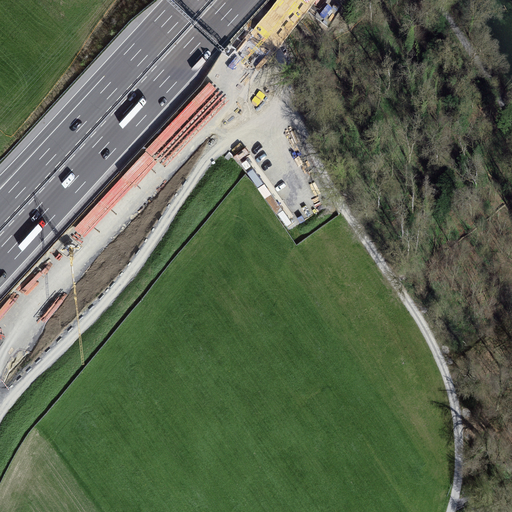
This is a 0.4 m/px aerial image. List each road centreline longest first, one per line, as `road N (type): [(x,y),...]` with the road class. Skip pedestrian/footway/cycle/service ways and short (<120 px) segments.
road 1 (track): [(254,0),(308,148),(441,361),(460,438),(449,511)]
road 2 (primary): [(298,0),(0,350)]
road 3 (motorway): [(0,261),(240,0)]
road 4 (motorway): [(185,0),(53,144)]
